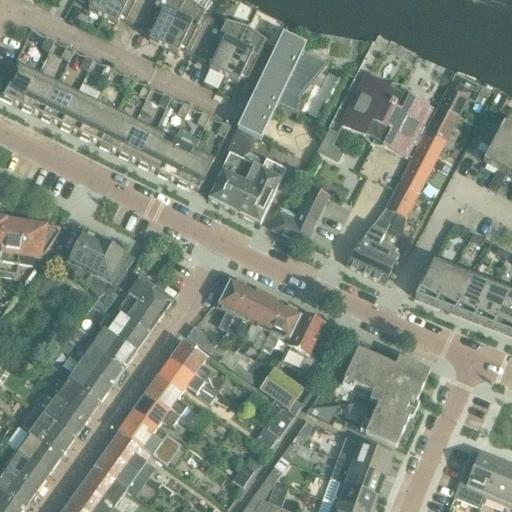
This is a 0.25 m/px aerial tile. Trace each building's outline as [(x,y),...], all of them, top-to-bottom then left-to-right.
[(88,14),(102,21),(112,0),(75,0),(75,1),(86,6),(86,5),(91,7),(88,14)] [(124,25),(135,30),(149,0),(112,0),(102,21),(117,28),(120,21),(125,24),(124,25)] [(148,43),(163,50),(186,2),(178,0),(149,0),(135,30),(146,36),(147,34),(152,37),(148,43)] [(185,54),(196,60),(213,23),(204,18),(205,16),(186,2),(163,50),(177,57),(180,51),(185,53),(185,54)] [(223,26),(227,18),(220,14),(215,22),(223,26)] [(209,73),(223,80),(246,31),(224,25),(223,28),(213,23),(196,60),(207,65),(207,64),(212,66),(209,73)] [(245,84),(257,90),(275,53),(264,48),(266,46),(246,31),(223,80),(238,87),(241,80),(246,82),(245,84)] [(40,52),(48,56),(54,44),(46,40),(40,52)] [(257,90),(238,131),(260,142),(276,108),(296,118),(296,121),(297,121),(301,99),(333,61),(332,60),(327,67),(279,44),(275,53),(257,90)] [(60,61),(68,65),(74,54),(66,50),(60,61)] [(85,59),(79,71),(87,75),(93,63),(85,59)] [(12,105),(22,109),(38,77),(18,67),(5,93),(2,92),(0,95),(0,102),(10,107),(12,105)] [(99,80),(107,84),(112,72),(104,69),(99,80)] [(31,114),(42,119),(57,87),(38,77),(22,109),(21,112),(30,117),(31,114)] [(118,89),(126,93),(132,82),(124,78),(118,89)] [(451,86),(438,111),(456,121),(466,102),(474,106),(481,91),(454,78),(451,86)] [(365,136),(375,141),(401,90),(400,89),(397,88),(394,88),(392,88),(389,88),(386,89),(366,79),(341,128),(363,140),(365,136)] [(51,123),(61,128),(77,96),(57,87),(42,119),(40,122),(49,126),(51,123)] [(138,99),(146,103),(151,91),(143,87),(138,99)] [(401,90),(375,141),(385,146),(383,150),(405,161),(430,112),(411,102),(411,101),(410,99),(408,96),(408,95),(406,94),(404,92),(401,90)] [(70,133),(80,138),(96,105),(77,96),(61,128),(60,131),(69,136),(70,133)] [(163,97),(157,108),(165,112),(171,101),(163,97)] [(90,142),(100,147),(116,115),(96,105),(80,138),(79,141),(88,145),(90,142)] [(176,118),(184,122),(190,110),(182,106),(176,118)] [(435,116),(424,136),(443,146),(451,150),(459,136),(451,132),(456,121),(438,111),(435,116)] [(109,152),(119,157),(135,124),(116,115),(100,147),(98,150),(108,155),(109,152)] [(196,127),(204,131),(210,120),(202,116),(196,127)] [(505,177),(511,164),(511,123),(506,120),(502,129),(491,123),(479,146),(490,151),(482,165),(497,173),(487,191),(496,195),(505,177)] [(128,161),(139,166),(154,134),(135,124),(119,157),(118,160),(127,164),(128,161)] [(216,137),(224,141),(230,129),(222,125),(216,137)] [(208,203),(234,216),(260,163),(244,155),(252,139),(262,144),(262,143),(260,142),(238,131),(225,157),(229,158),(208,203)] [(333,149),(339,137),(328,132),(316,156),(338,167),(345,155),(333,149)] [(148,171),(158,176),(174,143),(154,134),(139,166),(137,169),(146,174),(148,171)] [(424,136),(411,161),(430,171),(436,160),(443,146),(424,136)] [(167,180),(178,185),(193,153),(174,143),(158,176),(157,178),(166,183),(167,180)] [(193,153),(178,185),(176,188),(185,192),(187,190),(198,195),(214,162),(193,153)] [(411,161),(398,186),(417,196),(430,171),(411,161)] [(260,163),(234,216),(259,228),(281,183),(280,182),(285,174),(270,167),(268,165),(265,164),(264,165),(260,163)] [(449,170),(441,166),(437,174),(445,178),(449,170)] [(439,190),(444,180),(437,177),(432,186),(439,190)] [(398,186),(385,213),(404,222),(417,196),(398,186)] [(296,219),(282,212),(271,234),(304,250),(328,199),(311,190),(296,219)] [(356,249),(346,270),(383,288),(396,259),(404,222),(385,213),(363,243),(358,250),(356,249)] [(23,226),(5,223),(0,254),(0,265),(16,267),(23,226)] [(60,232),(23,226),(16,267),(32,270),(33,261),(41,262),(59,237),(60,232)] [(450,233),(461,239),(464,233),(453,227),(450,233)] [(83,236),(67,266),(78,272),(75,277),(73,276),(71,279),(73,280),(73,281),(85,287),(97,301),(97,302),(98,303),(113,289),(114,290),(134,262),(83,236)] [(472,237),(469,244),(480,249),(483,243),(472,237)] [(494,257),(505,263),(508,256),(498,251),(494,257)] [(434,309),(456,267),(436,260),(414,301),(434,309)] [(453,317),(475,275),(456,267),(434,309),(453,317)] [(472,324),(494,282),(475,275),(453,317),(472,324)] [(33,294),(46,303),(57,286),(44,277),(33,294)] [(140,281),(128,298),(161,321),(173,303),(140,281)] [(219,332),(226,335),(249,290),(231,281),(222,299),(220,301),(218,305),(218,308),(216,311),(226,316),(219,332)] [(491,331),(511,292),(511,289),(494,282),(472,324),(491,331)] [(241,324),(251,329),(266,299),(249,290),(226,335),(234,339),(241,324)] [(511,292),(491,331),(501,335),(504,336),(510,339),(511,335),(511,292)] [(109,298),(102,306),(108,310),(115,302),(109,298)] [(128,298),(116,315),(148,338),(161,321),(128,298)] [(254,349),(262,353),(284,307),(266,299),(251,329),(261,334),(254,349)] [(108,310),(102,306),(97,302),(92,310),(103,318),(108,310)] [(277,341),(288,347),(303,317),(284,307),(262,353),(270,356),(277,341)] [(99,329),(104,332),(136,355),(148,338),(116,315),(111,322),(107,319),(99,329)] [(288,347),(279,365),(288,370),(307,380),(317,361),(310,357),(325,327),(303,317),(288,347)] [(74,337),(84,344),(88,338),(79,331),(74,337)] [(192,333),(186,341),(209,358),(214,351),(216,348),(193,331),(192,333)] [(104,332),(92,349),(124,372),(136,355),(104,332)] [(77,347),(69,342),(60,353),(68,359),(77,347)] [(182,346),(170,363),(215,395),(222,385),(201,369),(205,363),(182,346)] [(92,349),(79,367),(112,390),(124,372),(92,349)] [(209,358),(219,365),(224,358),(214,351),(209,358)] [(377,409),(364,438),(395,452),(413,412),(408,410),(410,404),(415,406),(429,375),(398,362),(395,370),(388,367),(357,353),(343,384),(372,397),(369,405),(377,409)] [(170,363),(157,380),(181,397),(186,390),(208,406),(215,395),(170,363)] [(67,374),(62,380),(99,407),(112,390),(79,367),(72,377),(67,374)] [(232,374),(242,381),(246,374),(236,367),(232,374)] [(246,374),(242,381),(251,388),(256,381),(246,374)] [(302,395),(272,374),(259,394),(295,419),(301,410),(295,405),(302,395)] [(62,390),(55,401),(87,424),(99,407),(62,380),(57,387),(62,390)] [(147,395),(145,398),(179,422),(192,431),(198,422),(194,419),(195,418),(186,411),(176,404),(181,397),(157,380),(150,391),(147,395)] [(140,405),(133,415),(157,432),(161,425),(172,432),(179,422),(145,398),(143,401),(140,405)] [(55,401),(43,418),(75,441),(87,424),(55,401)] [(31,435),(30,437),(62,460),(75,441),(43,418),(35,412),(22,429),(31,435)] [(268,433),(279,441),(293,421),(282,413),(268,433)] [(133,415),(118,436),(151,459),(166,470),(181,449),(166,439),(161,446),(152,439),(157,432),(133,415)] [(118,436),(106,453),(147,483),(155,472),(146,466),(151,459),(118,436)] [(261,447),(269,452),(277,441),(270,436),(261,447)] [(298,436),(293,444),(301,449),(306,442),(298,436)] [(30,437),(16,456),(48,479),(62,460),(30,437)] [(392,459),(345,442),(337,463),(384,480),(392,459)] [(301,449),(293,444),(288,451),(296,457),(301,449)] [(106,453),(93,470),(126,493),(135,500),(147,483),(106,453)] [(16,456),(4,473),(36,496),(48,479),(16,456)] [(470,460),(453,502),(478,511),(480,511),(485,501),(499,466),(478,458),(476,462),(470,460)] [(250,460),(244,468),(254,475),(260,466),(250,460)] [(337,463),(330,483),(377,500),(384,480),(337,463)] [(511,471),(499,466),(485,501),(505,509),(511,490),(511,471)] [(93,470),(81,488),(114,511),(126,493),(93,470)] [(273,471),(268,479),(276,484),(281,477),(273,471)] [(4,473),(0,478),(0,495),(23,511),(24,511),(36,496),(4,473)] [(276,484),(268,479),(263,486),(271,492),(276,484)] [(330,483),(322,503),(346,511),(372,511),(377,500),(330,483)] [(81,488),(69,505),(78,511),(115,511),(114,511),(81,488)] [(23,511),(0,495),(0,511),(23,511)] [(346,511),(322,503),(318,511),(346,511)]
